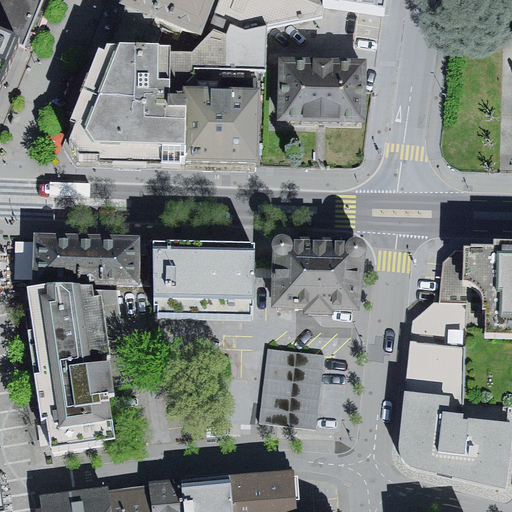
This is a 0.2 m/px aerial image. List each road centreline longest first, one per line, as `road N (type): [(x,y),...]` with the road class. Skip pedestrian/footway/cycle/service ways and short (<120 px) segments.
road 1 (primary): [(0,198),(398,211)]
road 2 (residential): [(371,485),(325,464),(265,463),(53,480),(0,458)]
road 3 (residential): [(398,211),(371,485)]
road 4 (residential): [(424,0),(398,211)]
